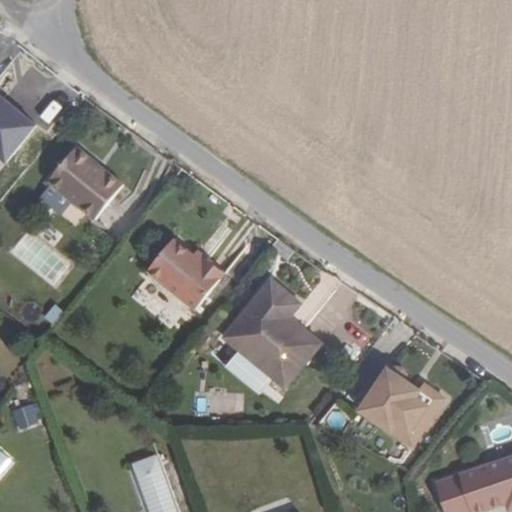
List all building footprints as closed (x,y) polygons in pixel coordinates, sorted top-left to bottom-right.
[(0,156),(7,162),(36,125),(0,96),(0,156)] [(126,184),(79,146),(50,181),(53,183),(42,196),(63,213),(74,200),(97,219),(126,184)] [(178,238),(151,271),(198,309),(230,269),(213,255),(207,262),(189,248),(178,238)] [(213,255),(195,241),(189,248),(207,262),(213,255)] [(302,303),(272,279),(224,339),(287,389),(322,344),(290,318),(302,303)] [(239,352),(226,367),(259,395),(272,380),(239,352)] [(389,371),(361,412),(412,446),(444,398),(416,379),(412,386),(407,382),(408,380),(407,376),(403,371),(399,370),(394,371),(392,372),(389,371)] [(43,421),(37,403),(13,410),(19,429),(43,421)] [(158,453),(133,463),(151,511),(172,511),(179,510),(158,453)] [(511,456),(437,480),(446,511),(489,511),(507,506),(511,504),(511,456)]
